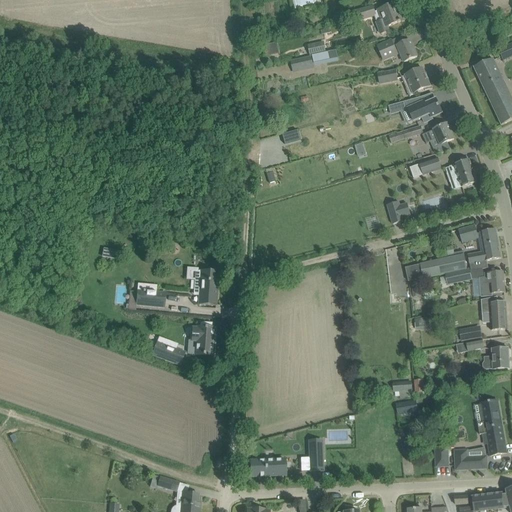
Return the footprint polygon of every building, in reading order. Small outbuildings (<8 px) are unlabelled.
[(395,5),(397,5),(396,4),(374,12),(373,6),(354,12),(356,21),(371,17),(372,21),(380,18),(381,20),(376,23),(380,35),(389,31),(388,27),(397,23),(398,24),(403,22),(399,11),(397,11),(395,5)] [(511,27),(510,23),(485,34),(490,46),(511,35),(511,27)] [(323,42),(308,46),(310,55),(312,55),(330,51),(328,43),(333,42),(331,35),(322,37),(323,42)] [(404,63),(408,61),(417,57),(410,41),(394,47),(391,41),(377,47),(383,61),(400,53),(404,63)] [(511,44),(498,51),(503,62),(511,57),(511,44)] [(267,54),(278,53),(277,45),(266,47),(267,54)] [(336,52),(311,57),(313,67),(338,62),(336,52)] [(293,71),(313,67),(311,57),(291,62),(293,71)] [(501,126),(510,122),(511,120),(511,99),(493,59),(474,68),(501,126)] [(413,73),(402,77),(407,90),(410,89),(412,95),(424,89),(425,91),(433,89),(432,88),(428,79),(427,80),(425,75),(427,75),(426,74),(425,75),(422,69),(413,73)] [(397,80),(395,70),(378,74),(380,84),(397,80)] [(422,97),(389,106),(391,114),(401,112),(400,109),(406,106),(413,122),(422,119),(424,124),(433,120),(432,118),(442,113),(436,100),(426,104),(422,97)] [(440,146),(445,143),(454,139),(447,124),(424,135),(426,141),(436,137),(440,146)] [(375,129),(377,135),(388,132),(387,126),(375,129)] [(389,136),(391,143),(422,133),(420,127),(410,130),(397,133),(389,136)] [(462,188),(477,183),(469,160),(454,165),(454,166),(450,167),(452,172),(447,174),(450,183),(459,180),(462,188)] [(423,176),(435,172),(431,161),(419,164),(419,165),(410,168),(414,179),(423,175),(423,176)] [(400,206),(399,203),(387,206),(392,225),(404,222),(403,218),(410,216),(407,204),(400,206)] [(475,225),(458,230),(462,243),(481,238),(483,252),(468,255),(470,266),(472,274),(483,272),(483,269),(487,268),(485,262),(501,259),(501,256),(496,230),(481,232),(477,233),(475,225)] [(103,250),(102,257),(116,259),(116,251),(103,250)] [(464,256),(405,268),(408,281),(466,269),(464,256)] [(216,272),(217,269),(209,269),(208,272),(198,271),(197,281),(194,281),(194,290),(197,291),(196,296),(199,296),(198,305),(216,306),(218,273),(216,272)] [(469,270),(445,275),(447,284),(471,279),(469,270)] [(492,294),(495,294),(505,293),(503,273),(479,275),(481,298),(493,297),(492,294)] [(116,285),(116,303),(124,303),(124,285),(116,285)] [(422,297),(421,289),(412,289),(413,298),(422,297)] [(145,292),(145,291),(143,291),(143,292),(137,291),(136,305),(164,308),(166,294),(156,293),(145,292)] [(398,303),(398,293),(390,293),(391,304),(398,303)] [(496,303),(491,303),(491,306),(491,313),(492,331),(497,331),(507,330),(506,302),(496,303)] [(427,318),(414,319),(415,330),(428,329),(427,318)] [(212,328),(212,324),(200,323),(200,328),(197,327),(196,329),(193,328),(192,329),(190,328),(190,341),(192,341),(192,342),(196,342),(195,355),(197,356),(196,359),(210,359),(211,356),(213,357),(215,329),(212,328)] [(469,329),(459,330),(461,342),(472,341),(469,329)] [(485,350),(485,348),(483,340),(466,343),(456,345),(458,354),(485,350)] [(185,354),(175,350),(157,343),(152,355),(180,366),(185,354)] [(493,370),(500,370),(510,369),(509,349),(492,350),(492,357),(484,358),(484,362),(483,365),(483,368),(485,370),(493,370)] [(425,393),(423,380),(414,381),(415,394),(425,393)] [(410,382),(393,383),(394,393),(400,392),(400,399),(413,397),(412,382),(410,382)] [(402,403),(402,404),(396,406),(399,417),(416,413),(413,401),(402,403)] [(489,457),(506,454),(497,401),(481,404),(484,424),(478,425),(480,435),(485,434),(489,457)] [(448,446),(435,447),(436,467),(448,467),(448,446)] [(487,469),(486,456),(485,448),(468,451),(468,450),(455,450),(456,471),(487,469)] [(322,450),(309,451),(310,472),(323,471),(322,450)] [(284,460),(250,462),(251,478),(260,477),(260,479),(260,477),(263,477),(263,478),(264,478),(263,477),(285,476),(284,460)] [(160,478),(157,487),(176,492),(179,483),(160,478)] [(473,507),(459,509),(459,511),(484,511),(504,510),(504,508),(510,507),(511,511),(511,488),(506,490),(507,495),(502,496),(502,494),(472,498),(473,507)] [(199,495),(182,493),(181,507),(175,506),(175,507),(172,508),(171,510),(170,511),(199,511),(200,506),(201,502),(198,502),(199,495)] [(468,497),(455,497),(455,505),(468,504),(468,497)]
